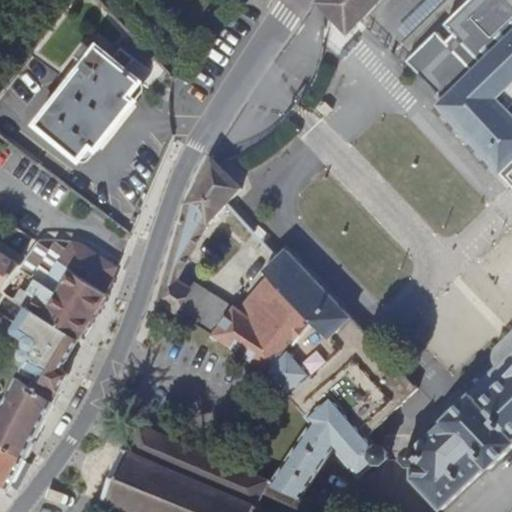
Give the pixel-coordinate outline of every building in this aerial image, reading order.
[(322,0),(320,2),(326,8),(351,33),(382,0),(322,0)] [(501,170),(511,160),(511,110),(509,108),(499,98),(511,86),(511,0),(468,0),(445,23),(456,34),(450,40),(439,30),(408,60),(445,99),(438,105),(501,170)] [(130,66),(138,55),(125,45),(118,55),(102,43),(96,50),(87,42),(79,52),(88,61),(40,124),(90,163),(101,149),(107,154),(145,103),(140,98),(151,84),(130,66)] [(327,102),(319,109),(327,117),(334,110),(327,102)] [(163,300),(175,308),(191,286),(179,279),(213,219),(245,187),(219,160),(216,157),(186,210),(162,299),(163,300)] [(40,243),(23,267),(22,269),(32,276),(33,276),(42,262),(48,254),(53,247),(42,239),(40,243)] [(58,239),(53,247),(48,254),(42,262),(55,271),(70,248),(58,239)] [(75,267),(110,292),(122,266),(96,247),(89,247),(86,252),(73,244),(70,248),(55,271),(42,262),(33,276),(40,281),(43,276),(64,283),(75,267)] [(0,291),(4,294),(22,269),(23,267),(0,250),(0,291)] [(270,371),(314,422),(274,483),(269,494),(310,511),(314,499),(304,495),(336,447),(361,476),(376,462),(383,464),(389,458),(389,450),(385,446),(379,446),(369,437),(422,386),(288,250),(268,274),(272,278),(243,311),(238,307),(236,309),(217,335),(260,365),(270,371)] [(85,335),(110,292),(75,267),(64,283),(43,276),(40,281),(34,290),(28,299),(35,304),(84,337),(85,335)] [(191,286),(175,308),(217,335),(236,309),(194,282),(191,286)] [(26,301),(28,299),(34,290),(29,286),(21,297),(26,301)] [(71,357),(84,337),(35,304),(18,325),(19,329),(29,337),(30,336),(33,333),(37,333),(42,335),(44,339),(71,357)] [(64,367),(71,357),(44,339),(42,335),(37,333),(33,333),(30,336),(29,337),(29,340),(30,343),(32,347),(26,368),(34,373),(61,389),(70,370),(64,367)] [(0,436),(28,454),(61,389),(34,373),(32,378),(24,374),(0,418),(0,436)] [(511,373),(481,402),(474,395),(419,448),(414,447),(408,452),(408,458),(412,463),(418,464),(418,478),(444,507),(490,463),(493,466),(511,448),(511,373)] [(105,504),(105,505),(110,506),(111,504),(124,510),(124,511),(264,511),(267,506),(264,505),(269,494),(274,483),(142,426),(131,453),(130,454),(126,452),(118,474),(114,483),(111,482),(110,484),(114,486),(107,502),(102,500),(101,502),(105,504)] [(0,477),(12,487),(28,454),(0,436),(0,477)]
